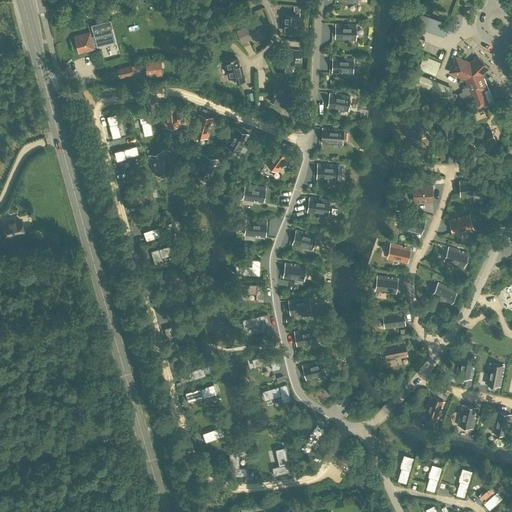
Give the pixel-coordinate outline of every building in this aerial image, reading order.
[(96,2),(87,4),(89,11),(100,8),(100,6),(103,6),(103,7),(116,4),(115,0),(101,0),(101,1),(96,3),(96,2)] [(284,14),(283,33),(288,33),(288,35),(294,35),(294,33),(299,33),(300,15),(284,14)] [(256,22),(237,30),(243,43),(261,35),(256,22)] [(335,24),(335,39),(356,39),(356,24),(335,24)] [(90,32),(74,36),(78,53),(95,49),(93,43),(96,42),(97,45),(114,40),(111,27),(93,32),(94,35),(91,36),(90,32)] [(418,48),(414,56),(430,63),(433,56),(418,48)] [(277,50),(277,64),(295,65),(295,63),(302,58),(303,50),(291,49),(291,51),(277,50)] [(452,59),(447,71),(463,78),(473,108),(484,104),(479,90),(477,86),(482,84),(478,75),(481,73),(484,70),(479,64),(473,58),(469,61),(467,63),(453,57),(452,59)] [(239,58),(225,61),(229,80),(236,78),(238,84),(247,82),(243,65),(241,66),(239,58)] [(332,58),(332,72),(338,73),(338,71),(342,71),(341,73),(353,73),(353,58),(332,58)] [(131,65),(117,69),(120,78),(133,74),(131,66),(131,65)] [(411,74),(407,85),(447,102),(451,91),(435,84),(411,74)] [(278,84),(271,102),(292,111),(299,93),(278,84)] [(329,93),(327,108),(348,111),(350,96),(339,95),(339,96),(335,96),(335,94),(329,93)] [(177,105),(163,107),(165,127),(180,126),(177,105)] [(152,133),(147,111),(138,113),(140,122),(141,122),(144,135),(152,133)] [(120,135),(117,123),(117,122),(115,113),(106,115),(112,137),(120,135)] [(198,115),(193,134),(207,138),(212,119),(198,115)] [(294,116),(291,124),(297,126),(300,120),(300,119),(294,116)] [(410,116),(410,137),(425,137),(425,116),(410,116)] [(437,117),(437,138),(452,138),(452,117),(437,117)] [(489,126),(470,133),(475,147),(495,140),(489,126)] [(235,127),(225,146),(239,153),(248,134),(235,127)] [(322,128),(321,143),(342,144),(343,129),(332,128),(332,130),(328,130),(328,128),(322,128)] [(436,141),(429,142),(429,157),(437,156),(436,141)] [(125,157),(138,153),(136,145),(114,151),(116,160),(125,157)] [(277,146),(265,163),(277,172),(289,155),(277,146)] [(162,152),(148,156),(154,175),(168,171),(162,152)] [(203,154),(196,174),(210,179),(217,159),(203,154)] [(317,164),(316,179),(337,180),(338,165),(327,164),(327,165),(323,165),(323,164),(317,164)] [(480,180),(459,181),(460,196),(481,195),(480,180)] [(246,184),(244,199),(263,202),(266,187),(246,184)] [(431,185),(412,186),(413,202),(432,201),(431,185)] [(151,197),(149,189),(135,194),(132,186),(124,189),(129,204),(151,197)] [(309,197),(307,212),(327,215),(329,200),(319,198),(318,199),(315,199),(315,198),(309,197)] [(264,204),(259,212),(272,219),(276,211),(264,204)] [(405,213),(401,227),(421,233),(425,219),(405,213)] [(469,214),(449,220),(452,234),(473,229),(469,214)] [(0,236),(1,239),(6,237),(7,238),(24,232),(21,220),(12,222),(12,220),(5,222),(5,224),(3,225),(4,226),(0,227),(0,236)] [(247,220),(245,235),(265,236),(267,222),(247,220)] [(146,240),(173,231),(170,221),(157,226),(158,227),(143,232),(146,240)] [(390,227),(388,234),(401,238),(404,232),(390,227)] [(296,230),(292,244),(312,249),(315,235),(305,232),(305,233),(301,232),(301,231),(296,230)] [(390,243),(387,258),(407,262),(410,248),(390,243)] [(177,252),(174,244),(151,251),(156,266),(164,264),(162,256),(177,252)] [(448,247),(444,261),(463,267),(468,253),(448,247)] [(236,265),(236,274),(259,276),(260,260),(252,259),(251,267),(236,265)] [(263,263),(263,271),(274,271),(274,263),(263,263)] [(285,263),(283,278),(303,281),(305,266),(295,264),(295,265),(291,265),(291,264),(285,263)] [(377,276),(375,290),(396,293),(398,278),(377,276)] [(180,302),(178,294),(171,296),(167,281),(159,283),(165,306),(180,302)] [(438,282),(431,295),(449,305),(456,292),(438,282)] [(263,301),(264,285),(241,283),(240,291),(255,293),(255,300),(263,301)] [(294,299),(288,300),(290,315),(310,312),(308,297),(298,299),(298,300),(294,300),(294,299)] [(261,302),(249,304),(251,316),(263,314),(261,302)] [(403,310),(382,313),(384,328),(405,325),(403,310)] [(270,330),(267,315),(244,319),(245,327),(260,324),(261,332),(270,330)] [(175,334),(189,330),(187,322),(164,328),(169,344),(177,341),(175,334)] [(300,330),(294,331),(297,346),(317,342),(314,328),(304,329),(304,330),(300,331),(300,330)] [(257,348),(264,355),(271,347),(263,341),(257,348)] [(404,341),(383,345),(386,360),(407,356),(404,341)] [(281,368),(277,353),(254,358),(252,358),(254,367),(257,366),(271,363),(272,370),(281,368)] [(460,355),(456,376),(471,379),(473,368),(471,367),(472,364),(473,364),(475,358),(460,355)] [(308,363),(302,365),(306,380),(326,374),(322,360),(311,362),(312,363),(308,364),(308,363)] [(489,363),(485,383),(500,386),(502,375),(500,375),(501,371),(503,372),(504,366),(489,363)] [(204,375),(201,367),(187,371),(185,364),(177,367),(181,382),(204,375)] [(189,401),(215,393),(212,384),(186,392),(189,401)] [(290,397),(287,387),(286,384),(284,385),(276,387),(262,391),(264,399),(280,395),(282,402),(290,400),(290,397)] [(340,389),(330,398),(336,405),(346,396),(340,389)] [(430,396),(422,416),(436,421),(440,410),(438,409),(440,406),(441,407),(443,401),(430,396)] [(462,404),(457,425),(471,428),(474,417),(472,416),(473,413),(475,413),(476,408),(462,404)] [(496,411),(491,432),(505,435),(508,423),(506,423),(507,419),(509,420),(510,414),(496,411)] [(232,432),(229,423),(204,432),(207,441),(232,432)] [(308,452),(325,429),(317,424),(309,434),(309,435),(300,447),(308,452)] [(289,471),(284,446),(276,448),(279,464),(272,466),(274,474),(289,471)] [(245,475),(245,467),(237,467),(237,450),(229,451),(229,476),(245,475)] [(406,483),(413,458),(404,455),(401,467),(397,481),(406,483)] [(434,492),(441,467),(432,465),(429,476),(425,489),(434,492)] [(464,497),(472,471),(462,469),(459,480),(460,480),(455,495),(464,497)] [(489,509),(502,497),(492,485),(478,497),(489,509)]
